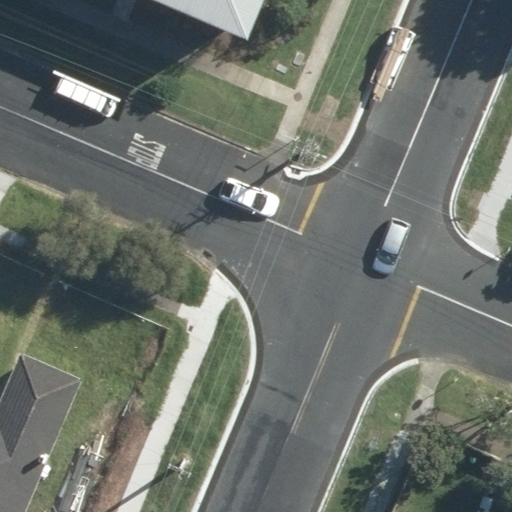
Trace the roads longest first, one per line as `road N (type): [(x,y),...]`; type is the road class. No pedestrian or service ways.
road 1 (residential): [(360,261),(0,109)]
road 2 (residential): [(468,0),(360,261)]
road 3 (residential): [(360,261),(256,511)]
road 4 (residential): [(511,325),(360,261)]
